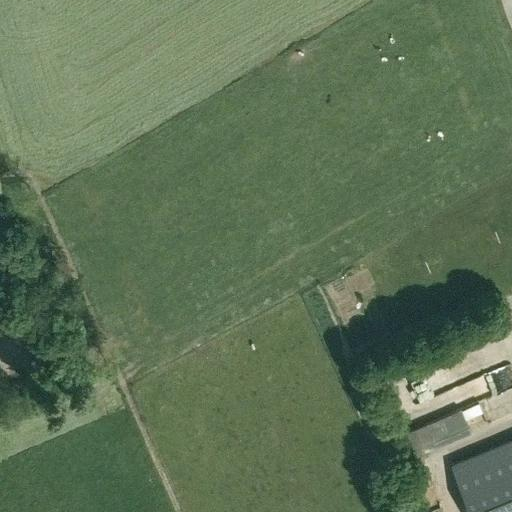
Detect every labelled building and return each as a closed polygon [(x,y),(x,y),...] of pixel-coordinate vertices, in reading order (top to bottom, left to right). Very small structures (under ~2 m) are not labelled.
[(63,344),(52,316),(32,324),(44,352),(63,344)] [(503,376),(463,390),(471,411),(511,398),(503,376)] [(490,412),(500,432),(511,425),(511,406),(510,402),(490,412)] [(404,431),(414,455),(470,433),(461,409),(404,431)] [(511,511),(511,438),(452,464),(472,511),(511,511)]
